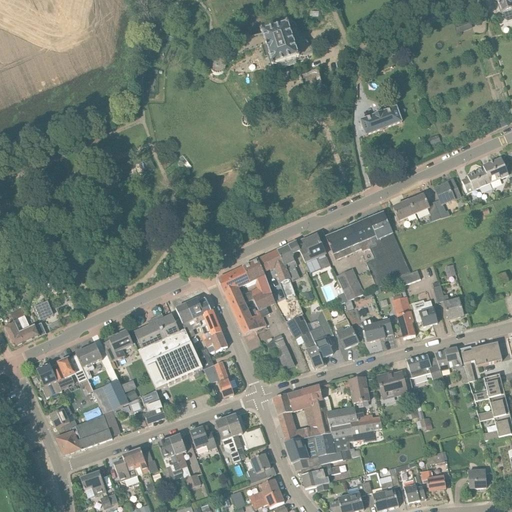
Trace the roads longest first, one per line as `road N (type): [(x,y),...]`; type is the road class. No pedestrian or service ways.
road 1 (residential): [(209,274),(511,136)]
road 2 (residential): [(257,394),(511,325)]
road 3 (residential): [(11,364),(209,274)]
road 4 (residential): [(61,474),(257,394)]
road 5 (residential): [(312,511),(257,394)]
road 6 (residential): [(257,394),(209,274)]
road 7 (residential): [(61,474),(11,364)]
